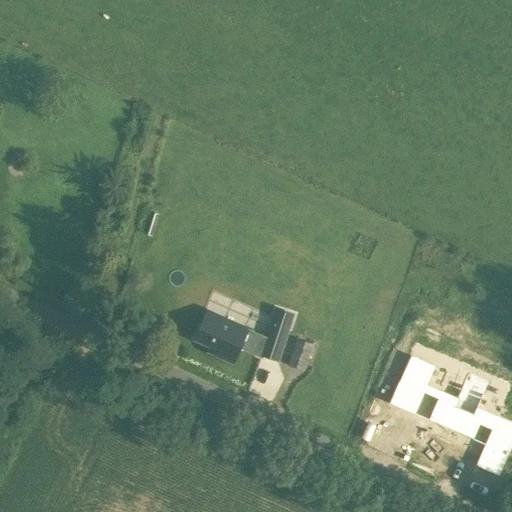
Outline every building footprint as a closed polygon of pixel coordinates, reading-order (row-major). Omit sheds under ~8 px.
[(449,310),(431,359),(448,365),(465,316),(449,310)] [(216,354),(233,362),(247,329),(207,311),(195,339),(218,349),(216,354)] [(273,324),(271,323),(260,354),(280,361),(291,330),(286,328),(289,320),(276,315),(273,324)] [(304,370),(313,345),(297,340),(288,364),(304,370)] [(481,430),(492,435),(477,471),(501,481),(511,455),(511,425),(480,412),(491,386),(469,377),(458,402),(429,390),(437,370),(412,359),(391,408),(416,419),(425,398),(438,404),(429,424),(475,444),(481,430)]
